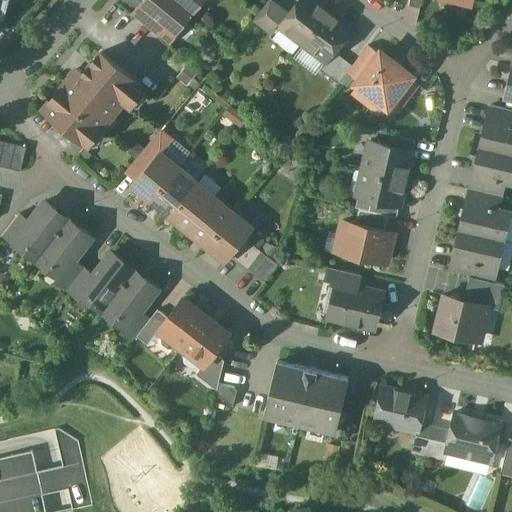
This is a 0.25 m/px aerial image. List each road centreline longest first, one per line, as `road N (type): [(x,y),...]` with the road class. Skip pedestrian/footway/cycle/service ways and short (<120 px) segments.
road 1 (residential): [(390,361),(271,333),(52,169)]
road 2 (residential): [(461,78),(390,361)]
road 3 (residential): [(356,0),(461,78)]
road 4 (residential): [(511,391),(390,361)]
